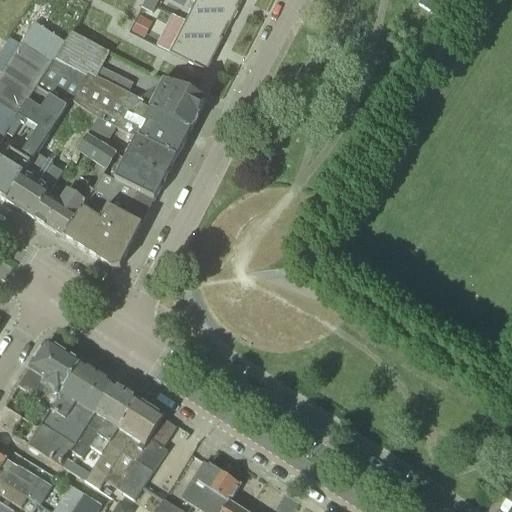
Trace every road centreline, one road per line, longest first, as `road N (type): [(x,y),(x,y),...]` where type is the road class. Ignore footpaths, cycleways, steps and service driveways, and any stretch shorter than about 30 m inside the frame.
road 1 (tertiary): [(44,304),(370,511)]
road 2 (residential): [(136,321),(296,0)]
road 3 (tertiary): [(433,511),(136,321)]
road 4 (tertiary): [(136,321),(0,235)]
